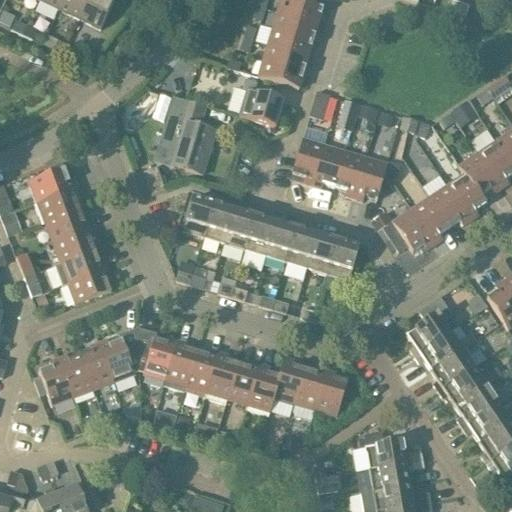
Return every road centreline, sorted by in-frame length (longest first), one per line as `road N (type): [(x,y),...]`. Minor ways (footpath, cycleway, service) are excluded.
road 1 (residential): [(409,306),(378,251),(354,232),(290,216),(273,205),(266,185),(288,110),(320,84),(339,18),(372,0)]
road 2 (residential): [(0,448),(13,370),(29,348),(161,302)]
road 3 (residential): [(231,502),(68,455),(0,463)]
road 4 (residential): [(161,302),(89,116)]
road 5 (residential): [(352,341),(321,346),(161,302)]
road 6 (residential): [(89,116),(141,71),(191,0)]
road 7 (residential): [(295,511),(305,471),(399,408)]
road 8 (unknown): [(29,348),(3,214)]
road 9 (residential): [(399,408),(470,511)]
road 10 (residential): [(409,306),(511,236)]
